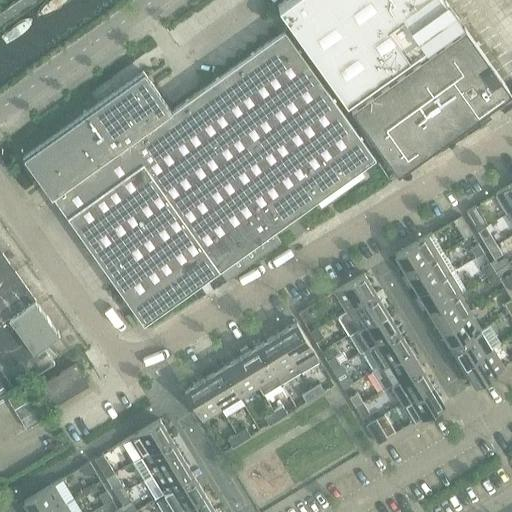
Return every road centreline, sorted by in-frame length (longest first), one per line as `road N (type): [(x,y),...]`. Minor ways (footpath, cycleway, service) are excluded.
road 1 (residential): [(148,362),(511,132)]
road 2 (residential): [(148,362),(123,366),(0,188)]
road 3 (residential): [(341,511),(511,409)]
road 4 (residential): [(158,0),(0,113)]
